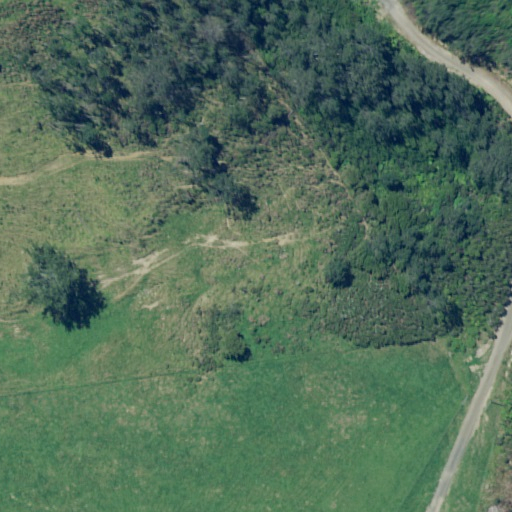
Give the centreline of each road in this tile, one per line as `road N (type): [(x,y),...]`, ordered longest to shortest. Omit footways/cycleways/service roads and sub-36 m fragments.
road 1 (track): [(390,0),(511,131)]
road 2 (track): [(511,372),(428,511)]
